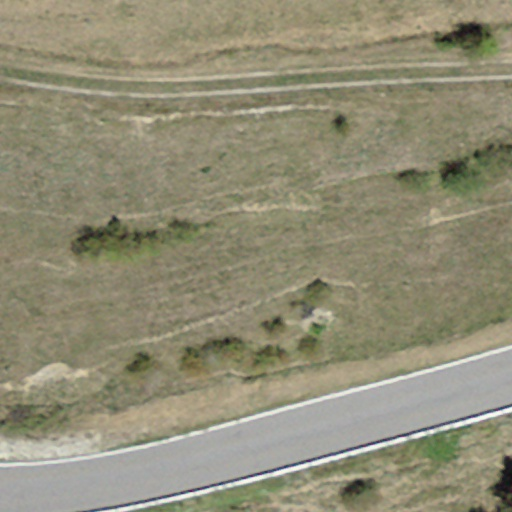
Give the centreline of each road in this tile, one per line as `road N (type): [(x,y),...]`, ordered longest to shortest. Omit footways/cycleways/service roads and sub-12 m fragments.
road 1 (unclassified): [(0,492),(156,476),(511,376)]
road 2 (track): [(511,83),(199,99),(0,72)]
